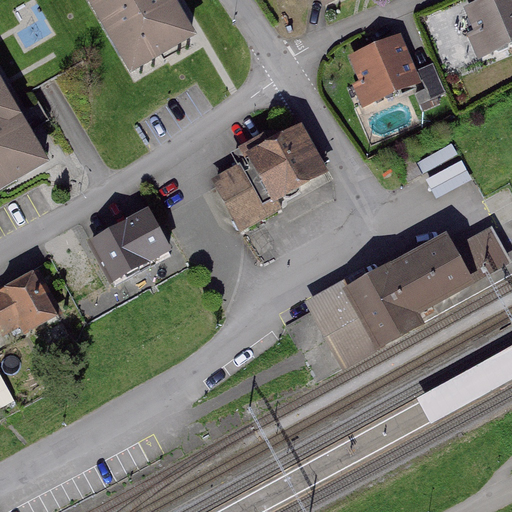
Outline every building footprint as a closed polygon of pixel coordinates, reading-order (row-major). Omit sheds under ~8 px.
[(164,0),(106,0),(93,8),(103,26),(110,22),(126,50),(120,54),(130,71),(187,38),(171,11),(166,14),(161,5),(166,2),(164,0)] [(511,42),(511,0),(493,0),(468,11),(486,53),(491,51),(496,55),(506,50),(507,44),(511,42)] [(413,84),(410,75),(395,41),(351,60),(370,103),(413,84)] [(417,106),(428,101),(424,92),(413,97),(417,106)] [(0,123),(6,119),(12,116),(0,96),(0,123)] [(481,123),(497,116),(492,105),(477,113),(481,123)] [(14,133),(6,119),(0,123),(0,187),(40,165),(19,130),(14,133)] [(317,177),(320,175),(298,136),(299,135),(297,132),(294,134),(294,135),(269,149),(265,142),(232,161),(239,174),(213,188),(233,223),(317,177)] [(449,145),(416,162),(420,171),(454,155),(449,145)] [(405,183),(418,176),(407,155),(394,162),(405,183)] [(456,163),(424,179),(430,189),(461,173),(456,163)] [(165,252),(146,216),(90,246),(110,282),(131,271),(128,267),(140,260),(142,264),(165,252)] [(425,304),(462,284),(441,247),(386,278),(385,277),(318,314),(342,358),(375,340),(377,344),(412,325),(412,324),(430,314),(425,304)] [(52,312),(33,277),(0,295),(0,333),(19,323),(22,329),(21,329),(23,332),(26,330),(25,330),(51,315),(52,316),(55,314),(53,311),(52,312)] [(92,334),(82,329),(78,336),(88,342),(92,334)] [(511,347),(415,400),(431,426),(511,381),(511,347)]
